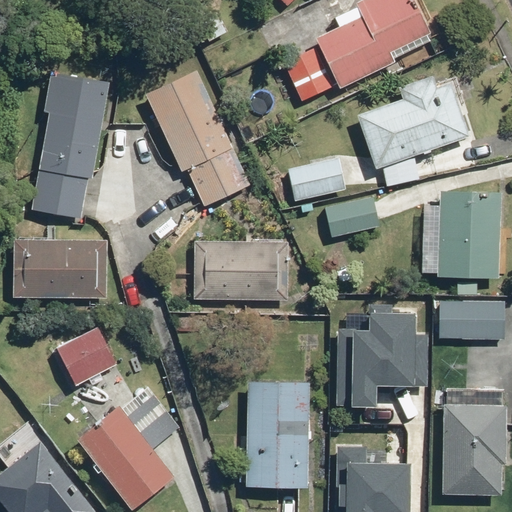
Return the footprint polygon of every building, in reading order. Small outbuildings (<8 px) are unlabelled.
[(334,86),(336,90),(392,64),(387,54),(427,35),(409,0),(362,0),(352,5),(358,17),(312,39),(315,48),(281,64),(299,103),(334,86)] [(210,6),(190,21),(207,44),(227,30),(210,6)] [(193,70),(142,95),(179,173),(185,171),(203,208),(248,186),(193,70)] [(45,115),(29,211),(79,219),(86,179),(90,180),(107,84),(47,73),(40,114),(45,115)] [(353,116),(372,170),(467,138),(449,84),(434,89),(430,76),(395,88),(399,100),(353,116)] [(282,168),(293,216),(312,212),(310,200),(342,192),(334,156),(282,168)] [(499,194),(437,192),(434,278),(496,280),(499,194)] [(371,197),(320,206),(326,238),(377,229),(371,197)] [(9,241),(9,299),(105,299),(105,241),(9,241)] [(286,243),(191,242),(191,301),(286,301),(286,243)] [(503,303),(457,300),(455,341),(473,342),(473,352),(500,354),(503,303)] [(336,307),(334,329),(358,331),(359,309),(336,307)] [(93,329),(51,350),(70,387),(84,380),(89,390),(105,382),(100,372),(112,366),(93,329)] [(303,489),(305,384),(245,383),(243,488),(303,489)] [(116,406),(72,441),(128,511),(172,478),(150,450),(178,428),(147,388),(119,410),(116,406)] [(503,407),(440,406),(438,497),(498,498),(498,466),(503,466),(503,407)] [(402,511),(405,410),(335,409),(334,461),(329,461),(328,511),(402,511)] [(92,511),(37,442),(0,470),(0,510),(1,511),(92,511)]
